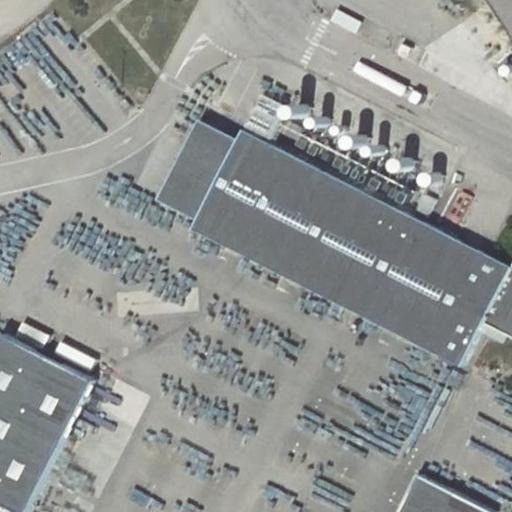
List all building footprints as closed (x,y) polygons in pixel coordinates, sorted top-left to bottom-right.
[(179,183),(198,193),(223,146),(234,152),(242,136),(213,120),(179,183)] [(511,258),(251,120),(242,136),(234,152),(209,199),(201,215),(467,356),(491,310),(511,320),(511,258)] [(209,199),(234,152),(223,146),(198,193),(209,199)] [(11,333),(0,354),(0,498),(26,511),(34,511),(102,379),(11,333)] [(511,384),(490,373),(467,417),(511,439),(511,384)] [(427,471),(406,511),(501,511),(503,510),(427,471)]
